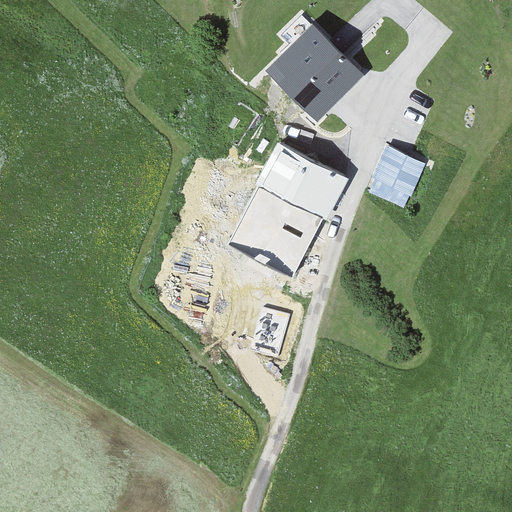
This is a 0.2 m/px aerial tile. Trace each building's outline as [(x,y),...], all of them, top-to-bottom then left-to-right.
[(318,113),(365,72),(335,41),(323,54),(312,43),(282,74),(318,113)] [(292,200),(326,218),(347,179),(319,163),(319,159),(317,156),(314,156),(310,157),(283,143),(261,183),(292,200)] [(414,195),(429,166),(395,149),(380,178),(414,195)] [(260,258),(292,200),(261,183),(231,242),(260,258)] [(326,218),(292,200),(260,258),(293,277),(326,218)]
